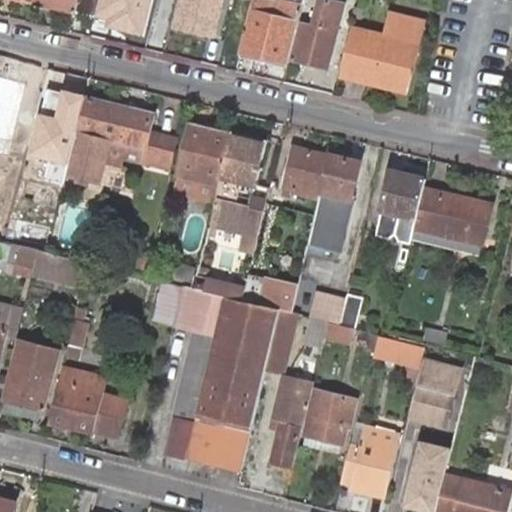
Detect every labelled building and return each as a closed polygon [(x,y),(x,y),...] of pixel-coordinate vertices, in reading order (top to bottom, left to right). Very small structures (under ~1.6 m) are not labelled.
[(28,0),(28,4),(93,20),(98,0),(28,0)] [(98,0),(93,20),(91,30),(144,43),(154,0),(98,0)] [(225,0),(178,0),(171,30),(216,40),(225,0)] [(327,71),(344,5),(323,0),(321,0),(314,28),(301,25),(292,62),(327,71)] [(354,8),(352,18),(360,19),(362,10),(354,8)] [(240,54),(287,65),(298,23),(267,16),(268,13),(251,9),(240,54)] [(355,30),(343,78),(407,94),(424,23),(391,15),(385,37),(355,30)] [(88,95),(65,89),(58,117),(40,112),(30,154),(72,164),(88,95)] [(78,144),(76,153),(72,164),(70,177),(98,185),(104,160),(108,144),(145,152),(175,160),(180,143),(149,136),(153,117),(89,102),(78,144)] [(230,136),(189,126),(177,177),(218,187),(230,136)] [(255,260),(269,204),(251,199),(249,208),(236,205),(241,183),(257,187),(267,150),(231,142),(223,179),(225,179),(213,232),(241,239),(237,255),(255,260)] [(290,196),(319,202),(321,195),(330,158),(296,150),(286,190),(291,191),(290,196)] [(361,166),(330,158),(321,195),(319,202),(309,248),(339,256),(361,166)] [(425,192),(427,183),(403,177),(402,180),(390,177),(382,214),(408,220),(405,232),(415,235),(425,192)] [(446,197),(425,192),(415,234),(414,237),(434,243),(436,234),(484,246),(491,216),(466,210),(468,202),(446,197)] [(482,254),(484,246),(436,234),(434,243),(482,254)] [(36,268),(40,253),(16,247),(8,275),(33,282),(36,268)] [(121,266),(136,270),(141,252),(125,248),(121,266)] [(136,270),(148,273),(151,261),(153,254),(141,252),(136,270)] [(50,255),(40,253),(36,268),(88,281),(91,266),(50,255)] [(151,261),(148,273),(161,276),(165,258),(153,254),(151,261)] [(170,285),(186,289),(191,270),(175,265),(170,285)] [(104,271),(93,268),(86,293),(93,294),(97,279),(101,281),(104,271)] [(267,310),(281,314),(284,314),(292,316),(297,293),(267,286),(267,283),(253,279),(247,305),(267,310)] [(245,290),(208,281),(205,293),(242,303),(245,290)] [(170,285),(166,285),(155,327),(177,333),(188,290),(186,289),(170,285)] [(315,316),(314,322),(331,326),(340,328),(348,295),(321,289),(320,296),(315,316)] [(188,290),(177,333),(196,338),(175,417),(174,427),(166,454),(239,473),(281,314),(267,310),(247,305),(244,304),(195,292),(188,290)] [(340,328),(354,332),(362,298),(348,295),(340,328)] [(105,395),(110,380),(78,372),(89,328),(85,327),(86,320),(95,323),(98,313),(89,310),(92,297),(85,296),(52,425),(95,436),(96,430),(120,436),(129,401),(105,395)] [(23,311),(0,305),(0,328),(9,330),(8,336),(16,338),(23,311)] [(376,316),(362,313),(360,327),(373,329),(376,316)] [(284,314),(271,363),(286,366),(299,318),(292,316),(284,314)] [(307,345),(325,349),(327,341),(331,326),(314,322),(307,343),(307,345)] [(331,326),(327,341),(350,347),(354,332),(340,328),(331,326)] [(9,330),(0,328),(0,364),(8,336),(9,330)] [(455,336),(431,330),(428,342),(452,347),(455,336)] [(382,339),(378,351),(426,364),(430,350),(389,341),(382,339)] [(57,362),(19,351),(5,402),(43,412),(57,362)] [(436,366),(429,364),(424,383),(416,416),(451,425),(458,398),(454,396),(457,387),(432,380),(436,366)] [(304,420),(307,421),(317,381),(288,373),(275,423),(284,426),(281,435),(279,442),(272,471),(290,475),(304,420)] [(334,409),(322,406),(314,403),(310,418),(314,420),(309,436),(343,445),(348,427),(350,427),(356,408),(336,403),(334,409)] [(272,433),(281,435),(284,426),(275,423),(272,433)] [(366,430),(364,437),(400,447),(403,440),(366,430)] [(352,448),(342,484),(350,487),(349,491),(363,494),(365,487),(388,494),(400,447),(364,437),(360,450),(352,448)] [(436,511),(453,451),(420,443),(402,510),(411,511),(436,511)] [(447,479),(437,511),(506,511),(511,495),(447,479)] [(365,487),(363,494),(386,501),(388,494),(365,487)] [(0,511),(7,511),(10,504),(0,501),(0,511)]
